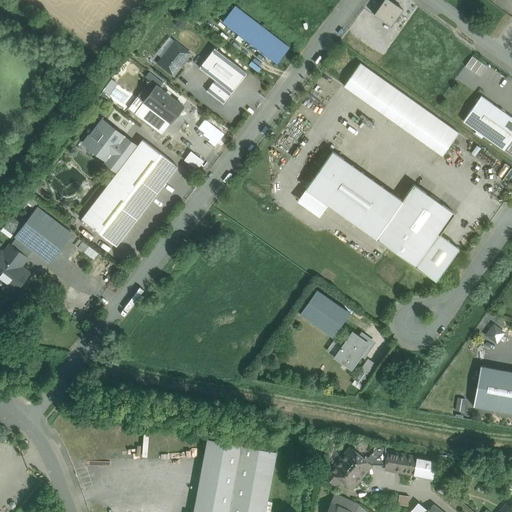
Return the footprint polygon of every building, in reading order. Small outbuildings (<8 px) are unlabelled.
[(401,10),(386,0),(381,0),(371,15),(390,26),(401,10)] [(289,47),(235,6),(223,22),(277,63),(289,47)] [(175,42),(159,63),(173,75),(190,54),(175,42)] [(247,73),(214,48),(199,68),(215,80),(232,92),(247,73)] [(471,55),(465,65),(480,75),(487,65),(471,55)] [(342,86),(441,155),(458,132),(358,62),(342,86)] [(232,92),(215,80),(206,91),(223,104),(232,93),(232,92)] [(150,81),(138,96),(144,101),(156,85),(150,81)] [(183,106),(156,85),(144,101),(171,122),(183,106)] [(511,117),(481,96),(463,121),(511,155),(511,117)] [(196,128),(215,144),(224,134),(205,117),(196,128)] [(118,171),(136,147),(102,122),(85,145),(118,171)] [(118,171),(81,219),(116,246),(178,166),(142,139),(136,147),(118,171)] [(190,150),(184,158),(197,168),(203,160),(190,150)] [(303,189),(374,239),(401,202),(329,152),(303,189)] [(415,267),(437,237),(452,214),(412,185),(401,202),(374,239),(415,267)] [(70,233),(38,209),(17,237),(33,249),(49,261),(70,233)] [(11,215),(1,229),(9,236),(20,221),(11,215)] [(33,249),(17,237),(11,245),(25,256),(24,256),(26,257),(33,249)] [(458,250),(437,237),(415,267),(436,281),(458,250)] [(93,259),(98,253),(82,240),(77,246),(93,259)] [(25,256),(11,245),(3,255),(19,267),(26,257),(24,256),(25,256)] [(3,255),(2,253),(0,255),(0,277),(12,287),(19,278),(21,280),(27,273),(19,267),(3,255)] [(333,337),(350,313),(317,289),(300,313),(333,337)] [(496,343),(505,332),(494,322),(484,333),(496,343)] [(354,333),(352,332),(351,333),(342,345),(335,356),(336,357),(350,367),(349,367),(351,368),(352,366),(361,354),(364,356),(374,342),(362,333),(359,337),(354,333)] [(333,340),(326,350),(332,354),(339,344),(333,340)] [(367,357),(359,370),(366,374),(374,362),(367,357)] [(511,412),(511,371),(480,365),(473,405),(511,412)] [(456,410),(464,410),(465,398),(457,397),(456,410)] [(265,511),(276,451),(207,438),(193,511),(265,511)] [(362,456),(372,464),(385,465),(387,451),(387,446),(377,445),(369,455),(362,456)] [(351,447),(330,471),(341,480),(351,488),(372,464),(362,456),(351,447)] [(413,474),(416,457),(387,451),(385,465),(384,468),(413,474)] [(436,460),(416,457),(413,474),(432,477),(436,460)] [(341,480),(330,471),(325,477),(336,486),(341,480)] [(353,511),(357,505),(335,494),(327,511),(328,511),(353,511)] [(409,496),(399,495),(398,504),(408,506),(409,496)]
